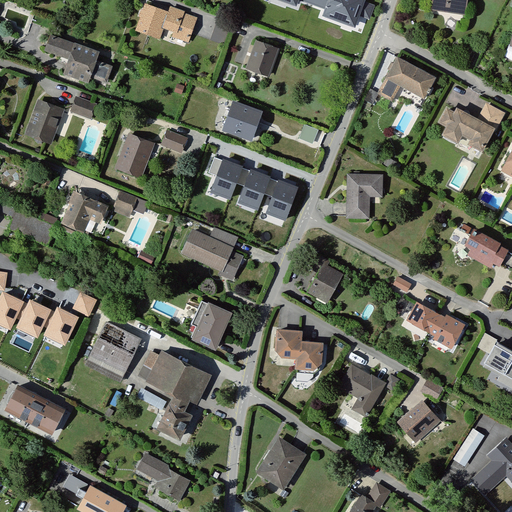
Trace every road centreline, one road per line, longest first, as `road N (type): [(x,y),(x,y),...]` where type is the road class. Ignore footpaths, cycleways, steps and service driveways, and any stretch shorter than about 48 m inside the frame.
road 1 (residential): [(511,337),(486,314),(305,216)]
road 2 (residential): [(244,393),(437,511)]
road 3 (residential): [(305,216),(380,32)]
road 4 (residential): [(271,297),(417,377)]
road 5 (residential): [(380,32),(511,102)]
road 6 (residential): [(229,511),(244,393)]
